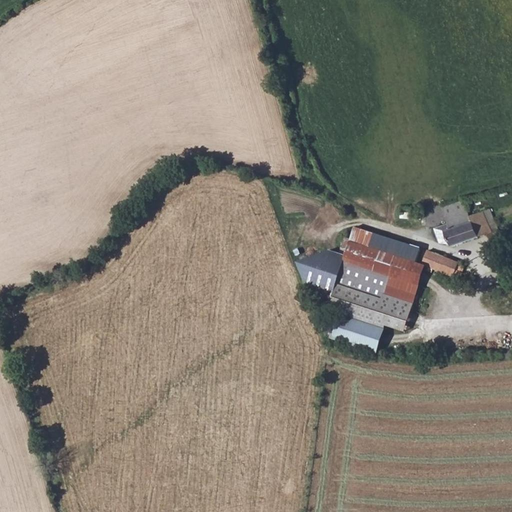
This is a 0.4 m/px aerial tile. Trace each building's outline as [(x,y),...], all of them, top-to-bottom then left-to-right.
[(460,203),(464,213),(476,208),(472,198),(460,203)] [(454,217),(464,213),(460,203),(451,206),(450,207),(454,217)] [(464,213),(468,224),(479,219),(477,215),(478,214),(476,208),(464,213)] [(454,217),(456,222),(443,227),(449,243),(459,246),(460,247),(508,228),(500,209),(478,214),(477,215),(479,219),(468,224),(464,213),(454,217)] [(424,267),(429,251),(361,230),(352,260),(340,298),(336,311),(343,313),(393,329),(412,334),(433,270),(424,267)] [(432,266),(445,271),(451,258),(438,252),(432,266)] [(340,298),(352,260),(334,255),(308,264),(321,292),(340,298)] [(445,271),(446,272),(461,279),(463,274),(467,276),(471,267),(451,258),(445,271)] [(393,329),(343,313),(335,340),(385,356),(393,329)]
